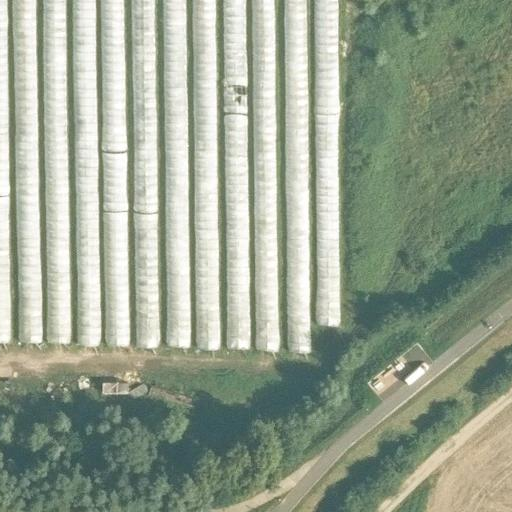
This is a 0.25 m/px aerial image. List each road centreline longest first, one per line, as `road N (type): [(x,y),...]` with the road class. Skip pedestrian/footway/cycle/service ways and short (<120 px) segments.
road 1 (track): [(290,363),(0,366)]
road 2 (track): [(511,394),(384,511)]
